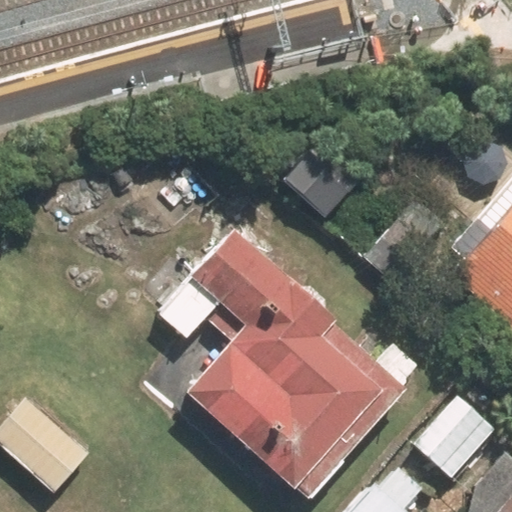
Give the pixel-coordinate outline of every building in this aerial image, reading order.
[(511,203),(449,275),(511,329),(511,203)] [(229,331),(170,402),(300,511),(301,511),(408,386),(226,233),(153,320),(176,340),(203,309),(229,331)] [(492,432),(455,398),(408,447),(446,481),(492,432)] [(85,455),(22,399),(0,423),(0,449),(51,494),(85,455)] [(497,511),(511,496),(511,465),(501,455),(450,510),(452,511),(497,511)] [(372,485),(347,511),(400,511),(401,511),(420,491),(396,468),(376,489),(372,485)] [(511,511),(511,496),(497,511),(511,511)]
